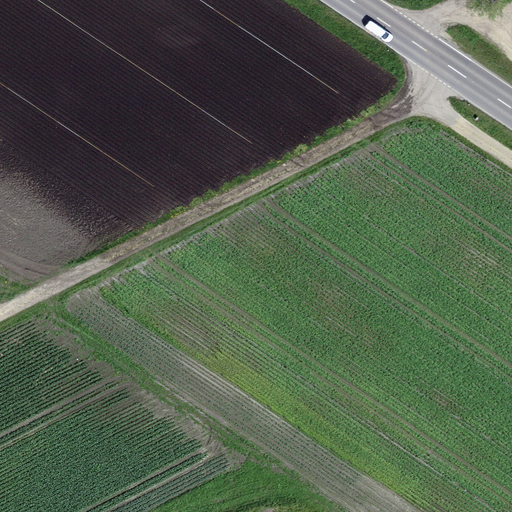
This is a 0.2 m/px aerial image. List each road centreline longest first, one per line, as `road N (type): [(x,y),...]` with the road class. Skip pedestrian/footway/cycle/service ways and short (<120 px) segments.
road 1 (track): [(456,72),(412,104),(0,315)]
road 2 (primary): [(511,110),(350,0)]
road 3 (track): [(511,172),(412,104)]
